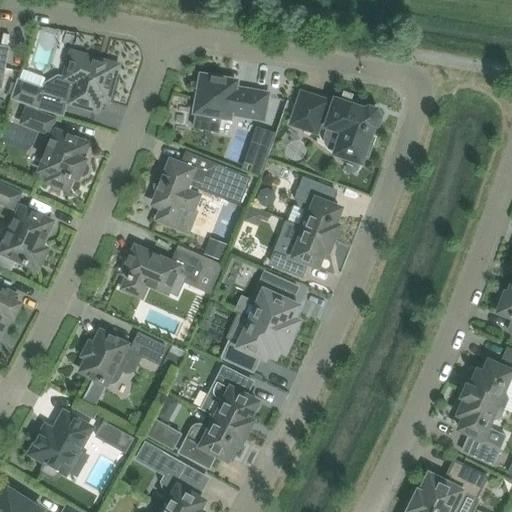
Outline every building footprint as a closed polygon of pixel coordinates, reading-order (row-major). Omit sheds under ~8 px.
[(0,45),(0,86),(2,87),(9,47),(0,45)] [(73,52),(67,71),(65,78),(59,76),(46,84),(45,87),(44,89),(20,80),(14,97),(38,107),(43,94),(71,102),(98,110),(101,98),(109,101),(118,68),(95,61),(96,58),(73,52)] [(269,93),(236,88),(237,81),(230,79),(210,76),(202,75),(201,82),(200,89),(197,89),(195,99),(198,100),(196,112),(197,112),(194,127),(202,128),(220,131),(222,116),(229,117),(231,118),(232,113),(264,119),(269,93)] [(303,92),(293,123),(318,132),(321,122),(328,125),(328,126),(329,126),(328,129),(330,133),(342,137),(336,153),(363,162),(365,154),(369,155),(375,137),(371,136),(374,127),(379,125),(382,117),(378,109),(370,107),(365,109),(356,105),(357,102),(342,97),(341,101),(336,99),(334,105),(327,103),(328,101),(303,92)] [(55,118),(27,108),(22,123),(50,133),(55,118)] [(268,158),(276,135),(259,129),(251,153),(254,154),(249,168),(246,167),(245,168),(260,173),(265,158),(268,158)] [(88,166),(84,163),(86,160),(83,158),(85,152),(82,151),(86,142),(57,131),(53,142),(48,140),(46,144),(44,148),(43,153),(48,154),(41,170),(50,174),(49,178),(51,181),(54,183),(58,185),(61,186),(65,186),(69,186),(73,176),(79,178),(80,174),(84,174),(87,173),(89,169),(88,166)] [(240,204),(251,178),(214,163),(209,175),(172,160),(167,173),(164,171),(160,174),(158,177),(156,181),(156,185),(157,190),(159,191),(154,204),(163,207),(159,219),(175,225),(183,205),(194,209),(200,195),(196,194),(199,187),(240,204)] [(335,224),(340,214),(342,208),(331,204),(336,190),(305,178),(297,197),(301,205),(308,208),(301,226),(334,239),(338,229),(340,226),(335,224)] [(21,194),(0,183),(0,201),(14,209),(21,194)] [(251,206),(245,220),(259,225),(262,219),(269,221),(271,214),(251,206)] [(53,221),(35,213),(22,207),(1,252),(33,266),(34,262),(37,263),(40,262),(42,259),(44,257),(45,254),(45,250),(44,247),(42,246),(53,221)] [(330,250),(334,239),(301,226),(294,243),(288,240),(279,244),(272,263),(303,275),(308,262),(319,266),(326,249),(330,250)] [(211,237),(205,253),(223,261),(229,244),(211,237)] [(130,275),(124,288),(143,296),(149,283),(168,292),(169,291),(178,294),(186,276),(196,280),(204,262),(196,259),(178,251),(173,262),(154,254),(136,246),(134,251),(126,269),(125,273),(128,274),(130,275)] [(294,306),(295,303),(292,301),(298,287),(280,278),(266,272),(254,299),(246,316),(252,318),(293,336),(298,324),(297,319),(294,318),(298,311),(295,309),(294,306)] [(14,317),(21,303),(14,300),(17,295),(0,286),(0,335),(10,315),(14,317)] [(511,288),(511,289),(510,294),(506,293),(505,296),(502,295),(498,296),(495,304),(497,307),(501,308),(499,311),(511,316),(511,323),(509,331),(511,331),(511,288)] [(287,349),(293,336),(252,318),(240,345),(230,341),(223,357),(254,371),(262,357),(266,358),(268,353),(277,357),(278,354),(280,349),(283,350),(286,352),(287,349)] [(160,362),(167,346),(140,333),(133,348),(127,345),(127,344),(102,331),(82,371),(110,385),(111,383),(114,383),(116,382),(117,381),(123,369),(132,374),(143,354),(160,362)] [(511,349),(509,348),(501,366),(490,361),(485,373),(482,371),(478,373),(472,386),(469,385),(466,391),(505,408),(509,399),(505,390),(508,383),(511,373),(511,349)] [(250,419),(256,407),(259,401),(246,395),(253,381),(225,366),(210,394),(219,399),(212,414),(247,432),(250,427),(253,420),(250,419)] [(484,439),(492,420),(501,416),(505,408),(466,391),(463,397),(467,398),(461,411),(463,415),(466,417),(460,429),(471,433),(464,451),(493,464),(501,446),(484,439)] [(93,427),(85,423),(65,412),(55,430),(46,426),(31,453),(45,461),(41,469),(42,473),(53,479),(58,478),(62,471),(67,474),(93,427)] [(241,444),(244,437),(247,432),(212,414),(205,427),(201,425),(197,425),(193,427),(181,452),(210,467),(217,453),(229,459),(232,454),(238,442),(241,444)] [(156,418),(147,435),(173,450),(183,434),(156,418)] [(108,438),(119,444),(126,432),(115,425),(108,438)] [(206,501),(200,497),(198,496),(202,490),(199,489),(206,477),(189,467),(175,459),(163,481),(165,489),(174,494),(166,508),(173,511),(204,511),(200,510),(202,506),(206,501)] [(476,500),(488,477),(456,460),(449,474),(452,475),(448,482),(430,473),(422,491),(420,490),(415,500),(417,501),(438,511),(458,511),(467,495),(476,500)] [(78,511),(68,506),(65,511),(42,511),(43,511),(9,489),(0,503),(0,511),(78,511)] [(438,511),(417,501),(415,500),(410,510),(411,511),(438,511)]
